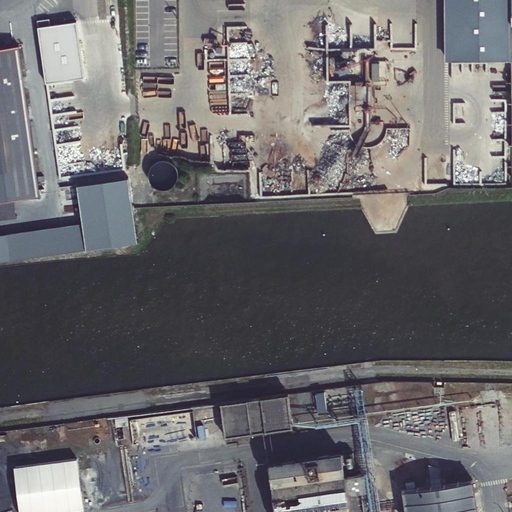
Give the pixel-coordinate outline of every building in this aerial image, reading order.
[(447,0),(448,60),(511,59),(511,14),(511,0),(447,0)] [(0,38),(0,47),(24,45),(22,35),(0,38)] [(0,218),(17,216),(15,199),(40,195),(19,46),(0,48),(0,218)] [(511,59),(448,60),(448,124),(511,124),(511,59)] [(448,124),(449,188),(511,187),(511,143),(511,124),(448,124)] [(0,235),(0,260),(136,242),(133,178),(81,185),(86,223),(0,235)] [(319,414),(327,413),(324,393),(317,393),(319,414)] [(289,395),(221,404),(226,436),(293,427),(289,395)] [(505,419),(502,418),(500,398),(479,400),(482,422),(481,423),(483,437),(484,437),(485,448),(506,445),(504,433),(506,433),(508,429),(507,422),(505,419)] [(112,451),(115,454),(118,455),(122,454),(124,451),(124,447),(122,444),(119,443),(115,444),(112,447),(112,451)] [(349,511),(346,491),(344,473),(355,472),(353,453),(270,465),(276,511),(349,511)] [(114,466),(116,469),(120,470),(123,469),(125,466),(125,462),(123,460),(120,458),(117,459),(114,462),(114,466)] [(344,473),(346,491),(365,489),(363,471),(355,472),(344,473)] [(476,511),(472,481),(405,491),(408,511),(476,511)]
